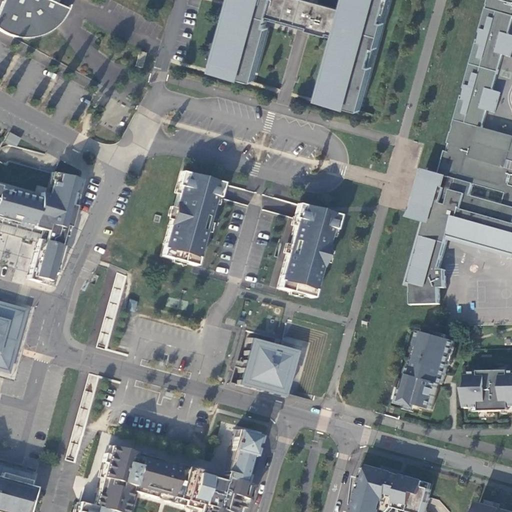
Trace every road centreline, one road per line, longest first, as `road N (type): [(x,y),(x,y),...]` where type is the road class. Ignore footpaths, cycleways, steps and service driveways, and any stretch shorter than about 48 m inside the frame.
road 1 (residential): [(122,163),(140,144),(157,142),(325,185),(337,178),(339,152),(329,140),(175,99),(152,103)]
road 2 (residential): [(50,346),(293,411)]
road 3 (residential): [(352,428),(511,475)]
road 4 (residential): [(122,163),(60,305)]
road 5 (residential): [(0,99),(122,163)]
